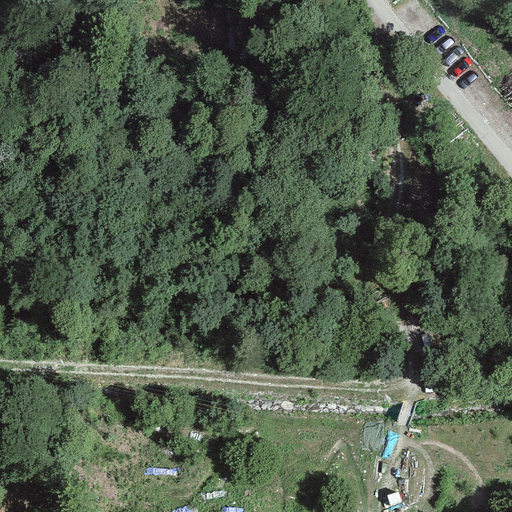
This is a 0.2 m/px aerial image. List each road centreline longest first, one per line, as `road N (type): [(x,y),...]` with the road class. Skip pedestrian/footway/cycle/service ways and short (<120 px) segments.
road 1 (track): [(384,16),(379,52),(400,166),(389,257),(426,340),(426,365),(382,492)]
road 2 (residential): [(370,0),(511,174)]
